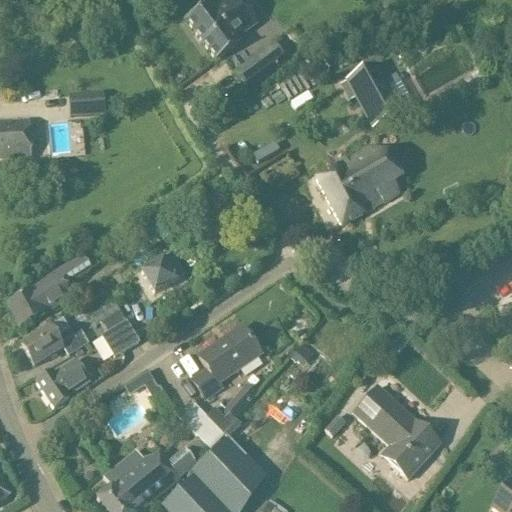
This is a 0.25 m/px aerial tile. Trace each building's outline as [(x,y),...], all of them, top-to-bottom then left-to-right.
[(234,42),(255,28),(233,0),(224,0),(210,11),(206,7),(184,24),(214,64),(238,47),(234,42)] [(283,65),(272,48),(233,75),(245,93),(283,65)] [(400,115),(373,69),(347,83),(372,130),(400,115)] [(459,84),(463,91),(473,85),(469,78),(459,84)] [(103,95),(67,97),(70,120),(105,118),(103,95)] [(68,129),(68,118),(45,119),(46,157),(72,157),(72,146),(82,146),(81,129),(68,129)] [(0,162),(30,161),(28,123),(0,124),(0,162)] [(398,196),(370,150),(338,170),(338,171),(314,184),(341,229),(398,196)] [(168,260),(142,276),(154,296),(185,276),(173,257),(168,260)] [(70,301),(64,291),(89,275),(80,260),(4,309),(18,333),(70,301)] [(100,329),(105,337),(125,324),(114,305),(89,320),(96,331),(100,329)] [(68,360),(88,347),(80,335),(74,339),(70,333),(69,333),(61,321),(48,329),(18,348),(33,371),(62,354),(63,353),(68,360)] [(125,324),(105,337),(100,340),(114,362),(138,347),(125,324)] [(221,392),(218,387),(259,359),(260,358),(242,332),(199,362),(208,374),(193,385),(204,403),(221,392)] [(86,383),(72,363),(52,377),(51,375),(35,386),(53,411),(68,400),(67,397),(86,383)] [(112,414),(158,392),(151,377),(105,398),(112,414)] [(217,427),(225,435),(256,397),(246,389),(223,414),(224,416),(221,419),(214,413),(210,417),(217,427)] [(439,450),(377,392),(352,419),(395,458),(387,467),(406,485),(439,450)] [(174,413),(163,397),(152,403),(162,420),(174,413)] [(210,453),(225,435),(217,427),(210,417),(205,422),(192,437),(196,441),(183,454),(168,467),(159,455),(152,461),(141,463),(135,455),(102,481),(110,491),(96,503),(103,511),(142,511),(166,493),(195,468),(210,453)] [(244,511),(265,483),(226,443),(188,479),(191,483),(161,510),(162,511),(244,511)] [(511,511),(511,484),(492,510),(494,511),(511,511)]
